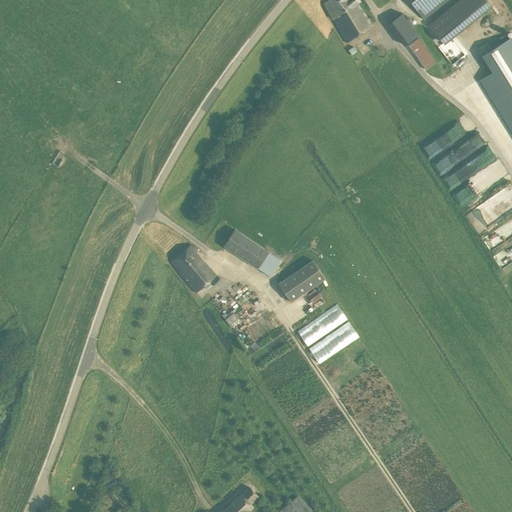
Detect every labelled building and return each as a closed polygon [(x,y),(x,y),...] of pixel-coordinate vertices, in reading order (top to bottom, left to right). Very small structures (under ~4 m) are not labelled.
[(334,21),(358,3),(360,1),(359,0),(328,0),(324,3),(334,21)] [(408,0),(424,19),(447,0),(408,0)] [(489,3),(486,0),(459,0),(428,25),(441,41),(489,3)] [(347,42),(373,24),(358,3),(334,21),(347,42)] [(404,44),(418,34),(403,13),(389,23),(404,44)] [(511,33),(480,54),(492,72),(480,79),(511,131),(511,33)] [(426,70),(436,63),(418,38),(408,45),(426,70)] [(351,55),(356,51),(352,46),(347,50),(351,55)] [(59,150),(54,162),(59,165),(64,152),(59,150)] [(491,245),(511,233),(511,230),(508,223),(485,235),(491,245)] [(280,259),(235,229),(224,246),(269,276),(280,259)] [(190,245),(170,262),(196,292),(216,275),(195,252),(197,250),(190,245)] [(292,303),(326,279),(313,260),(279,284),(292,303)] [(339,303),(298,329),(308,345),(349,319),(339,303)] [(233,314),(225,320),(230,326),(238,319),(233,314)] [(319,362),(360,337),(350,321),(309,347),(319,362)] [(109,488),(116,483),(112,476),(104,480),(109,488)] [(252,511),(256,509),(251,503),(253,501),(255,503),(259,500),(260,502),(262,500),(258,496),(250,487),(242,494),(241,494),(221,511),(252,511)] [(281,511),(312,511),(299,495),(280,511),(281,511)]
